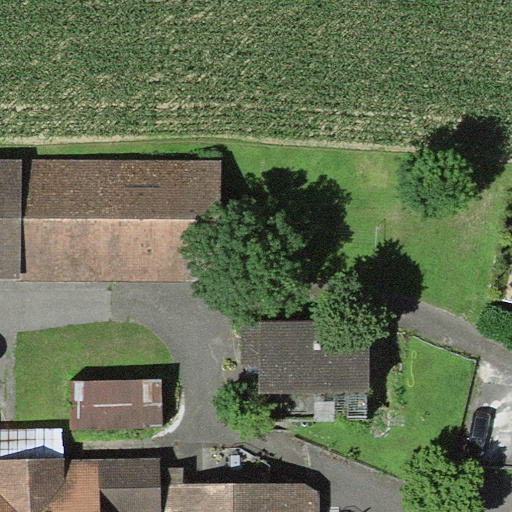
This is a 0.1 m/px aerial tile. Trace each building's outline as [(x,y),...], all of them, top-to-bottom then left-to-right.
[(222,161),(0,160),(0,281),(222,281),(222,161)] [(369,393),(368,321),(241,322),(241,368),(259,368),(260,394),(369,393)] [(162,378),(69,380),(70,426),(163,424),(162,378)] [(63,428),(0,428),(0,458),(64,458),(63,428)] [(160,457),(100,458),(100,511),(319,511),(319,491),(307,483),(184,484),(183,466),(160,466),(160,457)] [(0,511),(100,511),(100,458),(64,458),(0,458),(0,511)]
